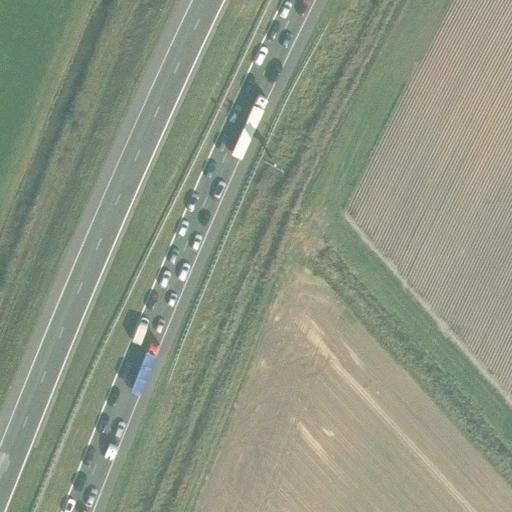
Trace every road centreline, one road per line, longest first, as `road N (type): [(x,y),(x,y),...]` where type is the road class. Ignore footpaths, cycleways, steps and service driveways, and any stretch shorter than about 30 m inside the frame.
road 1 (motorway): [(88,511),(207,215),(315,0)]
road 2 (motorway): [(200,0),(119,151),(0,459)]
